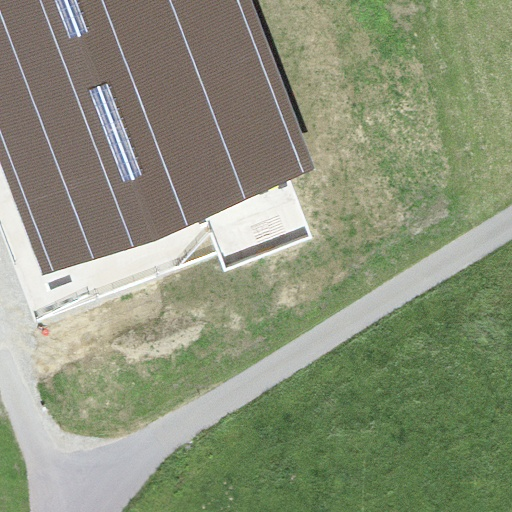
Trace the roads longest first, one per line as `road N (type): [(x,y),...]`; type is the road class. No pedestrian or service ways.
road 1 (residential): [(92,511),(136,459),(511,227)]
road 2 (track): [(0,328),(74,511)]
